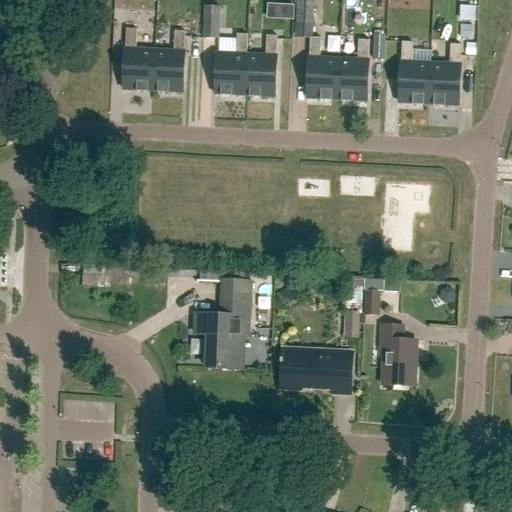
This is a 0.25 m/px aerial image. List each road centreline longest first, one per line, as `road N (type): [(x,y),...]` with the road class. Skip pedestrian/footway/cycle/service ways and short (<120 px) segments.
road 1 (residential): [(487,150),(40,128)]
road 2 (residential): [(469,449),(152,437)]
road 3 (residential): [(469,449),(487,150)]
road 4 (unclassified): [(152,437),(148,389),(127,360),(47,329)]
road 5 (unclassified): [(47,329),(35,287),(38,184)]
road 6 (residential): [(40,128),(45,0)]
